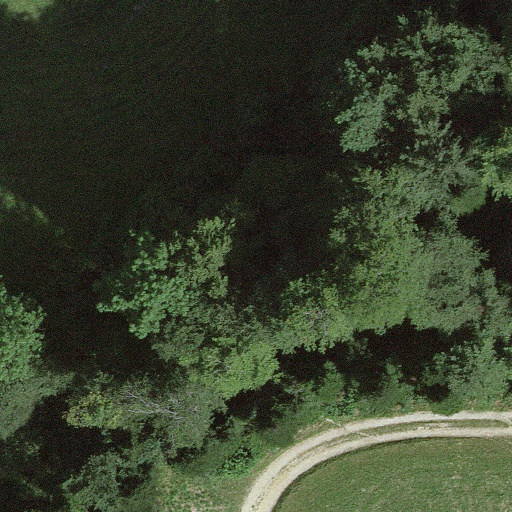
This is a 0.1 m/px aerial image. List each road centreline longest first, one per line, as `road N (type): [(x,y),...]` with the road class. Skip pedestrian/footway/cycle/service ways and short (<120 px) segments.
road 1 (track): [(340,0),(0,313)]
road 2 (track): [(255,511),(285,466),(359,433),(511,422)]
